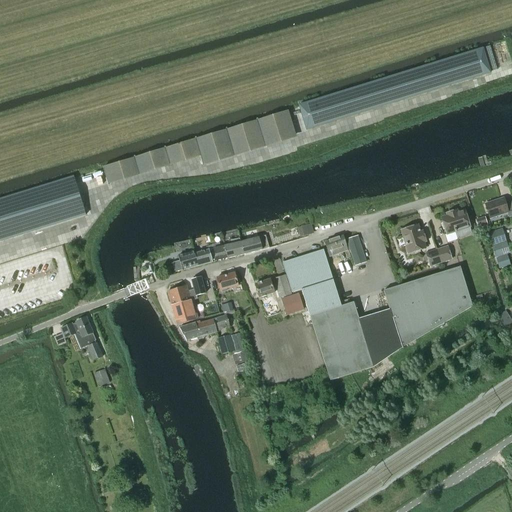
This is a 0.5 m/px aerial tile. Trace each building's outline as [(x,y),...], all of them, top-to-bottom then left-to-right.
[(306,130),(490,74),(482,49),(299,106),(306,130)] [(0,241),(85,216),(82,206),(78,192),(73,178),(0,200),(0,241)] [(511,201),(505,204),(503,198),(485,204),(490,219),(507,214),(509,218),(511,216),(511,201)] [(447,216),(441,218),(447,236),(456,233),(457,239),(473,234),(471,228),(465,210),(458,212),(457,210),(446,214),(447,216)] [(478,226),(487,223),(485,217),(476,219),(478,226)] [(418,225),(409,228),(401,231),(408,254),(425,249),(423,243),(426,243),(422,232),(420,232),(418,225)] [(306,226),(298,228),(300,237),(308,235),(306,226)] [(502,229),(487,234),(495,257),(502,255),(510,253),(508,247),(502,229)] [(266,236),(240,242),(243,255),(262,250),(261,250),(269,248),(266,236)] [(338,254),(348,251),(343,236),(334,239),(338,254)] [(356,267),(366,263),(357,236),(347,240),(356,267)] [(229,245),(224,246),(227,258),(243,255),(240,242),(239,239),(228,241),(229,245)] [(329,258),(338,254),(334,239),(324,242),(329,258)] [(219,243),(212,245),(213,249),(215,261),(227,258),(224,246),(220,247),(219,243)] [(206,250),(194,253),(198,267),(212,263),(212,262),(215,261),(213,249),(212,245),(206,247),(206,250)] [(441,264),(452,260),(447,247),(437,250),(441,264)] [(353,302),(341,306),(324,250),(282,263),(286,275),(293,292),(301,290),(330,381),(373,368),(358,320),(359,319),(353,302)] [(430,267),(441,264),(437,250),(426,254),(430,267)] [(179,261),(172,263),(175,273),(182,271),(198,267),(194,253),(194,251),(178,256),(179,261)] [(499,269),(510,266),(507,254),(495,258),(499,269)] [(402,348),(472,307),(472,306),(470,299),(460,267),(384,291),(389,310),(390,310),(402,348)] [(220,292),(238,287),(234,273),(216,278),(220,292)] [(293,292),(286,275),(273,279),(279,299),(292,295),(291,293),(293,292)] [(192,280),(196,296),(205,293),(201,278),(192,280)] [(259,299),(274,294),(270,280),(255,285),(259,299)] [(177,325),(195,320),(186,287),(167,292),(177,325)] [(281,299),(286,315),(303,310),(299,294),(281,299)] [(231,303),(221,305),(223,313),(232,311),(233,310),(233,309),(231,303)] [(373,368),(402,348),(390,310),(389,310),(359,319),(358,320),(373,368)] [(505,311),(496,317),(496,318),(497,319),(507,334),(511,331),(511,321),(506,313),(505,312),(505,311)] [(228,326),(225,317),(200,323),(200,322),(179,328),(186,341),(217,332),(216,330),(228,326)] [(103,357),(101,355),(96,342),(95,343),(95,341),(96,341),(86,318),(61,329),(65,339),(74,335),(80,351),(88,347),(92,358),(93,361),(103,357)] [(247,363),(238,333),(216,340),(221,356),(232,352),(235,365),(247,363)] [(98,387),(109,383),(105,369),(93,373),(98,387)]
